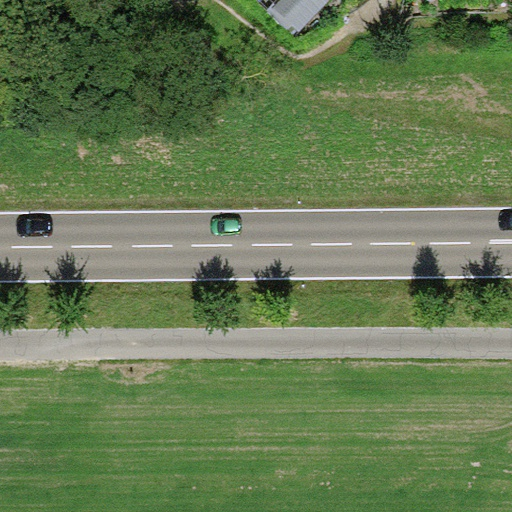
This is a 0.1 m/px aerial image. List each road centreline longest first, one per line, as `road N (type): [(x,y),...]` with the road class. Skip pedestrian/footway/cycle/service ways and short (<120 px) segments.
road 1 (primary): [(0,249),(511,245)]
road 2 (track): [(0,353),(511,349)]
